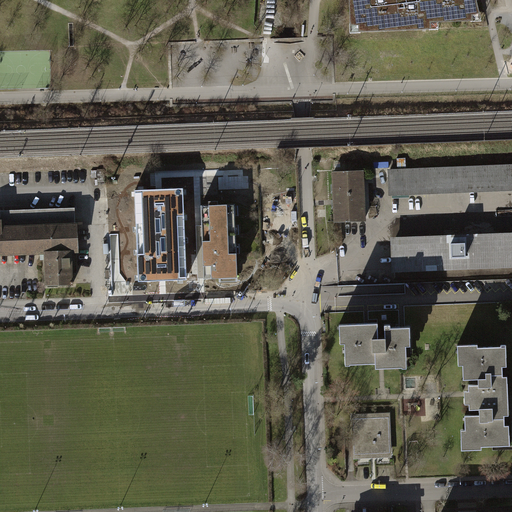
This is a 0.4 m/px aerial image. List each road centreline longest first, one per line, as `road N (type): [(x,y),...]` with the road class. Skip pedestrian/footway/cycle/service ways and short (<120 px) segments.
road 1 (residential): [(0,314),(269,303),(302,311)]
road 2 (residential): [(511,488),(315,496)]
road 3 (residential): [(315,496),(302,311)]
road 4 (residential): [(302,311),(302,147)]
